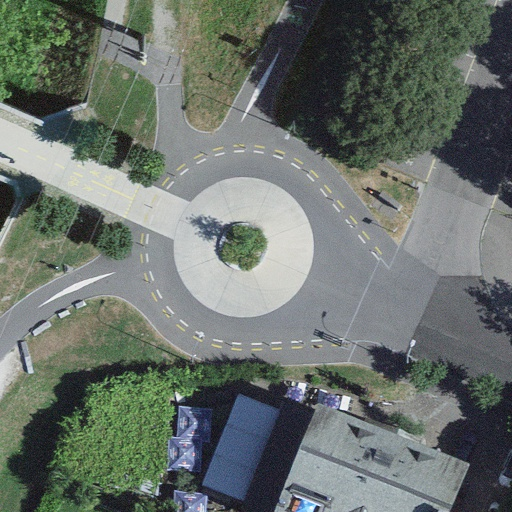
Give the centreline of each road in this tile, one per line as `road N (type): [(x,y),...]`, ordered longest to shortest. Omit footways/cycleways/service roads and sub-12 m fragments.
road 1 (residential): [(314,268),(310,218),(278,183),(255,175),(230,176),(191,197),(172,239),(174,264)]
road 2 (residential): [(314,268),(511,355)]
road 3 (residential): [(174,264),(199,302),(242,318),(286,304),(314,268)]
